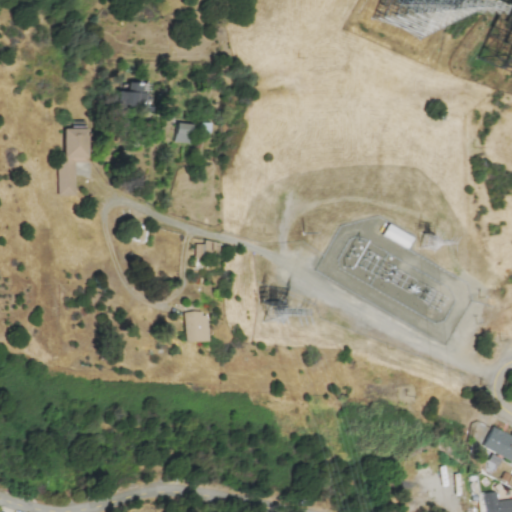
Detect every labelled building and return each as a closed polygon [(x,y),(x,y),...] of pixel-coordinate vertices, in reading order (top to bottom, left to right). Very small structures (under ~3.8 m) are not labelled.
[(146,84),(127,83),(127,92),(122,92),(121,104),(145,105),(146,84)] [(172,142),(187,144),(190,125),(175,123),(172,142)] [(73,163),(86,162),(85,128),(61,129),(61,159),(54,159),(55,196),(73,196),(73,163)] [(380,236),(404,249),(411,238),(386,225),(380,236)] [(193,245),(192,257),(216,257),(217,242),(201,242),(201,245),(193,245)] [(183,342),(206,342),(205,312),(182,313),(183,342)] [(511,462),(511,437),(491,427),(481,447),(511,462)] [(511,511),(511,499),(495,502),(494,492),(481,493),(483,511),(511,511)]
